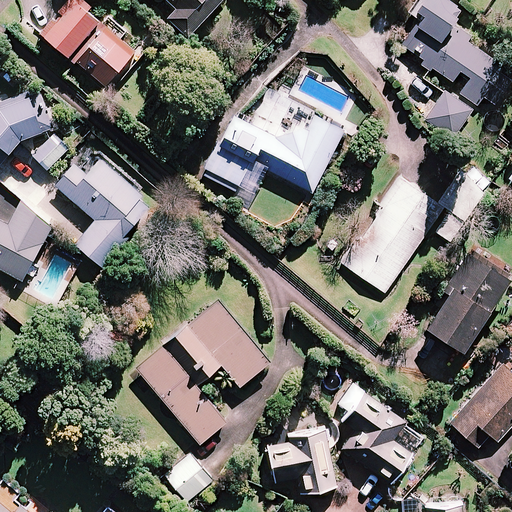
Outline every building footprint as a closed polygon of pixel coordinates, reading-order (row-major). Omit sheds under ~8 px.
[(92,8),(82,0),(70,0),(59,13),(63,15),(57,22),(53,20),(41,34),(75,64),(77,62),(107,88),(136,53),(88,12),(92,8)] [(165,0),(176,10),(167,20),(188,39),(225,0),(165,0)] [(498,74),(503,67),(466,42),(470,36),(453,24),(456,20),(449,16),(454,8),(443,0),(422,0),(413,13),(420,18),(401,45),(423,60),(419,64),(429,71),(431,68),(452,82),(459,72),(469,79),(459,94),(477,106),(482,98),(493,105),(509,81),(498,74)] [(0,167),(22,143),(56,125),(36,87),(0,105),(0,167)] [(472,110),(443,91),(424,119),(453,138),(472,110)] [(312,116),(307,126),(274,137),(233,116),(219,142),(217,141),(203,168),(237,186),(250,162),(265,170),(311,193),(343,132),(312,116)] [(68,150),(54,136),(32,156),(46,171),(68,150)] [(152,205),(100,160),(85,176),(74,166),(56,187),(94,220),(73,244),(100,267),(152,205)] [(265,170),(250,162),(237,186),(253,194),(265,170)] [(460,169),(436,203),(443,208),(462,223),(483,193),(460,169)] [(436,203),(397,177),(338,262),(384,293),(443,208),(436,203)] [(0,270),(21,282),(52,226),(19,207),(8,227),(0,222),(0,270)] [(509,283),(467,256),(446,287),(451,290),(424,331),(461,355),(509,283)] [(269,363),(217,302),(136,370),(199,445),(226,423),(196,387),(221,366),(239,388),(269,363)] [(511,424),(511,374),(501,365),(449,424),(477,449),(488,436),(496,443),(511,424)] [(425,436),(352,385),(338,405),(350,413),(343,422),(352,428),(339,448),(391,484),(425,436)] [(336,488),(323,429),(266,442),(275,483),(297,478),(300,496),(336,488)] [(0,511),(27,511),(14,500),(5,510),(0,505),(0,511)] [(461,511),(461,502),(410,505),(410,511),(461,511)]
